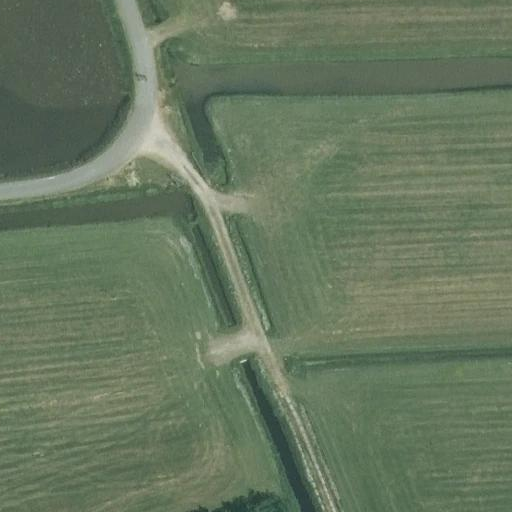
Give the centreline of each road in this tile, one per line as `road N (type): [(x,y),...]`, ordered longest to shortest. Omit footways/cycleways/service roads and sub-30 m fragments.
road 1 (track): [(136,128),(202,191),(327,511)]
road 2 (unclassified): [(0,193),(95,171),(129,141),(147,87),(125,0)]
